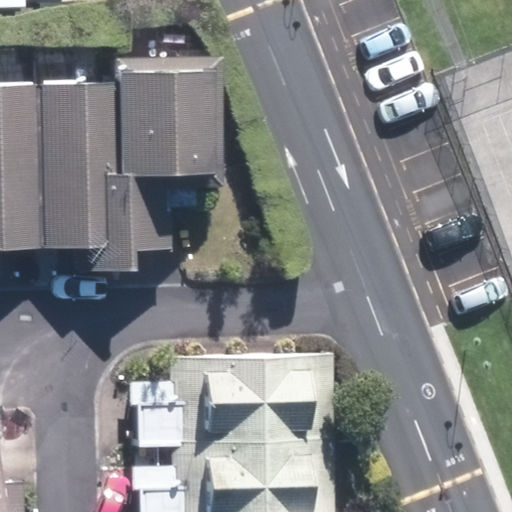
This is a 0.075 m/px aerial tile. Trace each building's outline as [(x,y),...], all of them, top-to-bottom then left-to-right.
[(173,241),(171,164),(220,162),(217,54),(119,57),(120,78),(122,166),(135,165),(137,242),(173,241)] [(120,78),(38,80),(42,240),(88,239),(89,263),(137,261),(137,242),(135,165),(122,166),(120,78)] [(42,240),(38,80),(0,81),(0,265),(4,265),(3,241),(42,240)] [(331,346),(176,351),(178,397),(137,398),(139,438),(179,436),(334,431),(331,346)] [(9,511),(4,428),(0,427),(0,511),(9,511)] [(336,511),(334,431),(179,436),(180,486),(139,487),(140,511),(336,511)]
